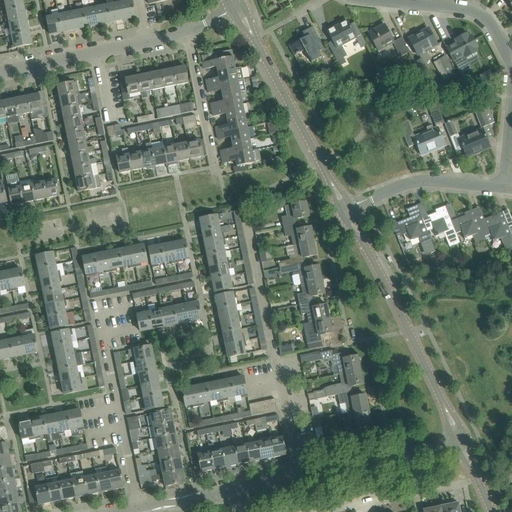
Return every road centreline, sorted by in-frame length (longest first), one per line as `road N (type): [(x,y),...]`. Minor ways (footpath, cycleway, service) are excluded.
road 1 (tertiary): [(459,440),(364,244)]
road 2 (tertiary): [(330,184),(238,6)]
road 3 (residential): [(138,509),(99,316)]
road 4 (residential): [(280,386),(246,217)]
road 5 (residential): [(511,67),(476,13),(371,0)]
road 6 (unclassified): [(300,476),(459,440)]
road 7 (residential): [(354,207),(415,181),(504,187)]
road 8 (residential): [(214,165),(183,31)]
